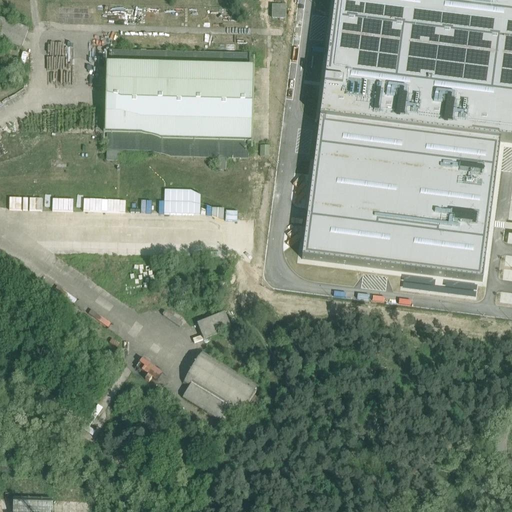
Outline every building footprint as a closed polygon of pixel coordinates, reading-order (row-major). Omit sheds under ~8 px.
[(511,0),(334,0),(302,259),(481,283),(498,143),(511,144),(511,0)] [(285,7),(272,7),(272,19),(285,19),(285,7)] [(29,35),(0,24),(0,46),(21,55),(29,35)] [(251,56),(109,52),(109,65),(106,65),(104,139),(107,140),(106,167),(117,167),(117,160),(121,160),(121,157),(248,160),(249,143),(251,143),(253,69),(251,69),(251,56)] [(269,147),(260,147),(260,158),(269,158),(269,147)] [(224,318),(196,329),(203,345),(231,334),(224,318)] [(260,391),(203,356),(182,389),(189,393),(182,403),(225,430),(231,419),(239,424),(245,414),(252,418),(260,405),(254,401),(260,391)] [(254,370),(248,366),(244,373),(249,377),(250,376),(251,377),(252,375),(251,374),(254,370)]
